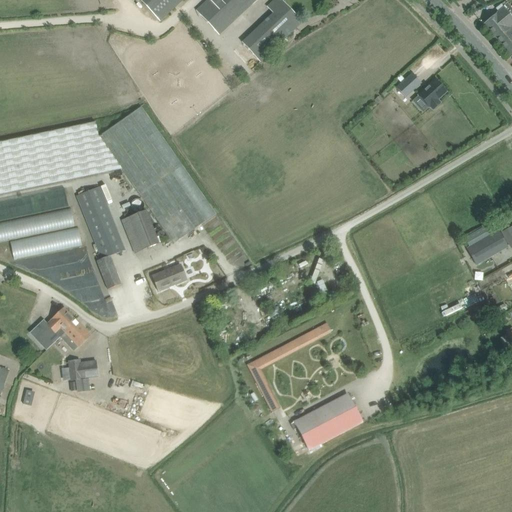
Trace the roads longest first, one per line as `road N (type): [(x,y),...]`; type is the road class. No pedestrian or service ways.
road 1 (unclassified): [(41,286),(100,325),(168,310),(346,227),(511,130)]
road 2 (secondary): [(511,90),(431,0)]
